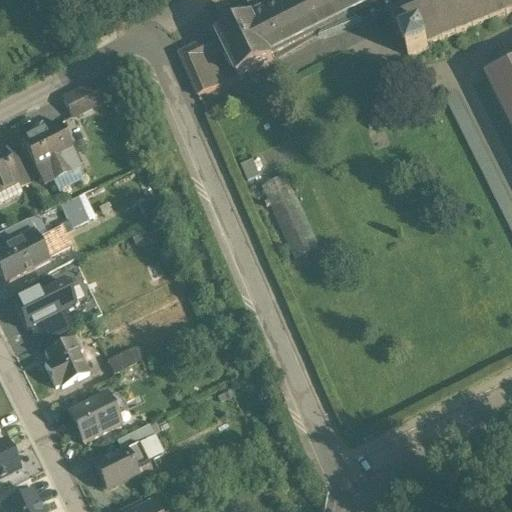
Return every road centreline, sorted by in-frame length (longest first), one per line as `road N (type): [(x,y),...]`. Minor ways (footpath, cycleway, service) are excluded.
road 1 (residential): [(354,506),(148,34)]
road 2 (residential): [(354,506),(511,419)]
road 3 (residential): [(0,354),(78,511)]
road 4 (residential): [(0,111),(148,34)]
